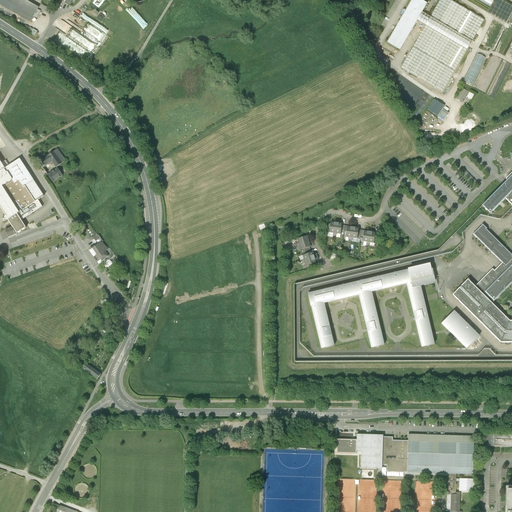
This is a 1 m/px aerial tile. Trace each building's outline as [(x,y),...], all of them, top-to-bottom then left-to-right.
[(19,0),(19,1),(17,0),(3,0),(16,7),(13,13),(31,23),(39,9),(22,0),(19,0)] [(420,0),(411,0),(387,43),(400,50),(417,21),(422,12),(427,4),(420,0)] [(422,12),(417,21),(425,26),(401,68),(442,92),(484,20),(448,0),(440,0),(430,17),(422,12)] [(472,85),(485,58),(477,54),(463,81),(472,85)] [(462,102),(467,91),(461,88),(456,99),(462,102)] [(38,162),(42,168),(52,162),(56,168),(66,161),(57,149),(40,161),(38,162)] [(5,168),(0,171),(0,207),(6,216),(5,217),(4,218),(6,220),(7,220),(12,227),(5,230),(8,238),(17,234),(26,228),(21,220),(42,207),(38,200),(44,196),(19,159),(5,168)] [(62,175),(57,168),(48,176),(53,182),(62,175)] [(511,177),(505,184),(482,206),(491,214),(505,199),(511,205),(511,255),(482,226),(474,235),(502,264),(495,273),(493,270),(474,288),(492,304),(511,283),(511,177)] [(297,240),(299,245),(310,242),(308,236),(297,240)] [(101,242),(92,249),(98,257),(102,261),(107,257),(109,260),(113,257),(108,249),(101,242)] [(311,247),(310,242),(299,245),(300,250),(311,247)] [(303,256),(305,261),(316,257),(314,252),(303,256)] [(318,263),(316,257),(305,261),(307,266),(318,263)] [(432,270),(430,265),(307,294),(321,349),(334,346),(330,328),(324,304),(327,304),(358,296),(366,330),(370,348),(384,345),(384,344),(372,293),(374,292),(405,285),(407,285),(414,319),(421,348),(435,344),(433,334),(421,286),(433,283),(435,283),(432,270)] [(511,322),(510,322),(492,304),(474,288),(468,281),(453,296),(502,344),(511,343),(511,322)] [(466,349),(479,336),(454,311),(453,312),(441,324),(457,339),(464,347),(466,349)] [(100,375),(85,363),(82,367),(97,379),(100,375)] [(511,433),(482,433),(481,446),(511,447),(511,433)] [(474,436),(409,435),(409,440),(408,473),(407,474),(473,476),(474,436)] [(383,464),(384,436),(356,436),(356,451),(362,452),(361,469),(383,469),(383,464)] [(408,473),(409,440),(393,440),(393,437),(384,436),(383,464),(388,464),(388,472),(408,473)] [(339,450),(350,450),(350,438),(339,438),(339,450)] [(475,479),(459,479),(458,492),(461,492),(475,492),(475,479)] [(511,511),(511,490),(503,491),(502,511),(511,511)] [(455,495),(447,494),(446,511),(461,511),(462,511),(460,511),(461,492),(458,492),(455,491),(455,495)]
